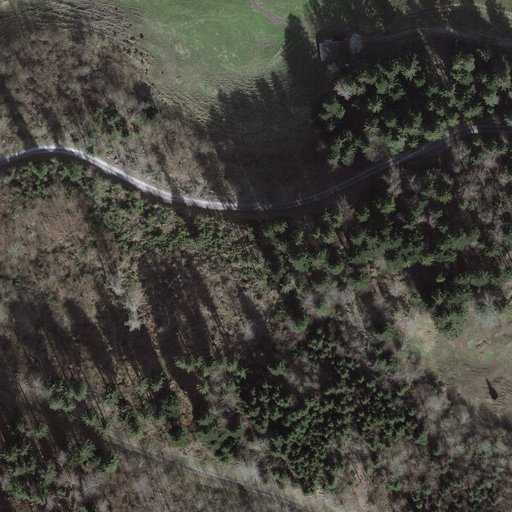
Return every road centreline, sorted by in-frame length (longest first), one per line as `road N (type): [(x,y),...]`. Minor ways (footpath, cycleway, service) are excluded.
road 1 (track): [(0,162),(71,151),(150,190),(241,208),(306,202),(380,167)]
road 2 (track): [(316,511),(159,456),(0,381)]
road 3 (track): [(334,32),(372,39),(425,28),(511,45)]
road 4 (track): [(511,131),(469,131),(380,167)]
